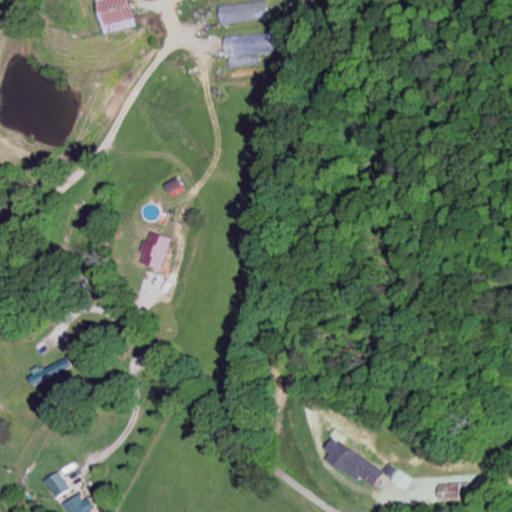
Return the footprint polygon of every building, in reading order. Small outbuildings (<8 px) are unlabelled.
[(222,25),(268,19),(266,1),(220,7),(222,25)] [(232,69),(260,66),(259,55),(275,53),(273,32),(228,37),(232,69)] [(178,199),(191,192),(184,179),(172,185),(178,199)] [(178,239),(158,233),(151,254),(152,254),(148,264),(168,270),(178,239)] [(332,459),(374,491),(386,474),(338,438),(329,450),(335,455),(332,459)] [(392,482),(405,491),(413,481),(400,471),(392,482)] [(61,499),(77,490),(66,472),(51,481),(61,499)] [(443,502),(473,500),(472,483),(442,485),(443,502)] [(87,494),(69,506),(73,511),(96,511),(98,511),(87,494)]
